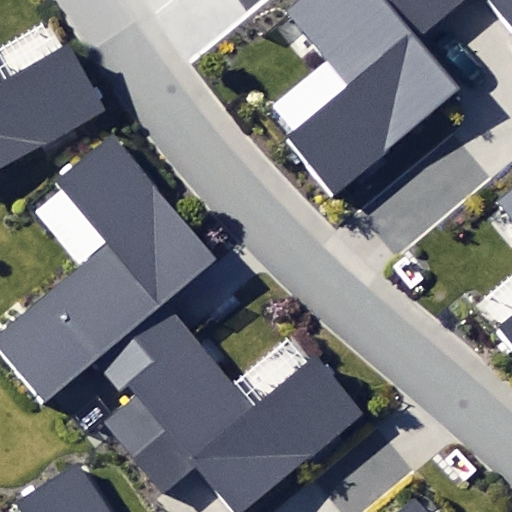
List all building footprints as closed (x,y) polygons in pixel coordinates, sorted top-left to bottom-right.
[(447,10),(438,0),(293,0),(282,10),(342,83),(276,137),(325,196),(454,90),(412,39),(447,10)] [(511,0),(438,0),(447,10),(459,0),(484,0),(511,33),(511,0)] [(0,169),(106,111),(70,45),(63,49),(0,83),(0,169)] [(119,394),(128,387),(191,334),(174,313),(222,274),(112,142),(61,184),(62,187),(108,240),(79,264),(0,329),(0,354),(41,404),(92,362),(119,394)] [(511,188),(495,202),(511,221),(511,311),(490,329),(511,355),(511,188)] [(254,409),(191,334),(128,387),(135,396),(104,422),(158,487),(195,456),(239,509),(357,412),(314,360),(254,409)] [(112,511),(80,461),(16,502),(22,511),(112,511)] [(434,511),(415,490),(388,511),(434,511)]
